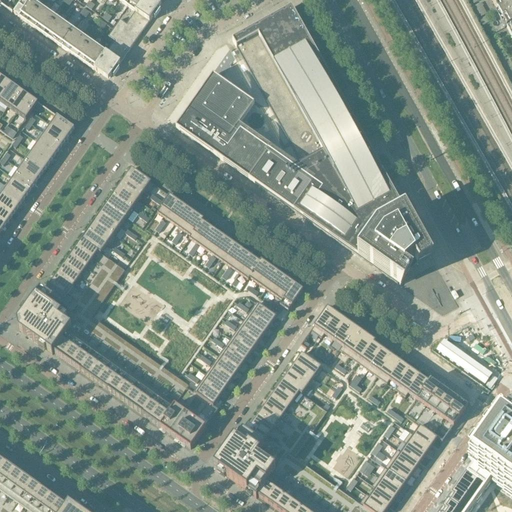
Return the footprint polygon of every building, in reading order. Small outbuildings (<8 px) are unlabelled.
[(72,31),(56,20),(28,0),(24,0),(14,15),(61,48),(72,31)] [(161,6),(153,0),(152,0),(116,0),(135,13),(126,25),(120,21),(114,29),(135,44),(159,9),(161,6)] [(511,0),(499,0),(493,3),(507,27),(511,24),(511,0)] [(475,7),(481,17),(486,14),(481,4),(475,7)] [(292,9),(232,42),(301,165),(298,167),(240,126),(254,106),(213,76),(176,129),(401,288),(410,275),(417,268),(431,260),(292,9)] [(490,22),(487,17),(480,21),(483,26),(490,22)] [(108,82),(135,44),(114,29),(108,38),(114,42),(106,55),(72,31),(61,48),(108,82)] [(2,79),(0,81),(0,100),(11,85),(2,79)] [(11,85),(0,100),(0,103),(7,109),(20,91),(11,85)] [(20,91),(7,109),(16,115),(29,98),(20,91)] [(29,98),(16,115),(26,121),(31,113),(38,104),(29,98)] [(57,118),(50,127),(68,139),(74,130),(57,118)] [(50,127),(44,136),(61,148),(68,139),(50,127)] [(41,134),(35,142),(38,144),(55,157),(61,148),(44,136),(41,134)] [(38,144),(32,153),(49,166),(55,157),(38,144)] [(32,153),(25,162),(43,174),(49,166),(32,153)] [(21,159),(15,168),(36,183),(43,174),(25,162),(21,159)] [(15,168),(9,177),(13,180),(30,192),(36,183),(15,168)] [(131,170),(125,180),(144,193),(144,194),(148,197),(148,196),(155,187),(131,170)] [(7,188),(7,189),(24,201),(30,192),(13,180),(7,188)] [(125,180),(119,189),(138,202),(144,194),(144,193),(125,180)] [(5,187),(0,193),(0,197),(18,210),(24,201),(7,189),(7,188),(5,187)] [(119,189),(112,197),(132,211),(138,202),(119,189)] [(0,197),(0,210),(11,218),(18,210),(0,197)] [(112,197),(106,206),(128,221),(134,212),(132,211),(112,197)] [(163,206),(157,215),(166,221),(178,203),(169,197),(163,206)] [(178,203),(166,221),(174,227),(187,209),(178,203)] [(106,206),(100,215),(121,230),(128,221),(106,206)] [(187,209),(174,227),(182,233),(195,215),(187,209)] [(0,210),(0,223),(5,227),(11,218),(0,210)] [(100,215),(94,224),(115,239),(116,238),(121,230),(100,215)] [(195,215),(182,233),(190,238),(191,238),(202,223),(203,221),(195,215)] [(190,238),(189,240),(198,246),(210,229),(202,223),(191,238),(190,238)] [(94,224),(88,233),(107,246),(107,247),(111,250),(111,249),(117,240),(118,240),(116,238),(115,239),(94,224)] [(210,229),(198,246),(206,252),(218,235),(210,229)] [(88,233),(81,241),(101,255),(107,247),(107,246),(88,233)] [(218,235),(206,252),(214,258),(227,241),(218,235)] [(40,291),(17,324),(18,332),(52,356),(54,354),(160,429),(169,416),(171,418),(185,397),(183,396),(188,390),(189,388),(179,380),(166,371),(99,324),(92,319),(96,314),(124,275),(125,273),(125,272),(101,255),(81,241),(44,294),(40,291)] [(227,241),(214,258),(223,264),(235,246),(227,241)] [(235,246),(223,264),(231,270),(243,252),(235,246)] [(243,252),(231,270),(239,276),(252,258),(243,252)] [(252,258),(239,276),(248,282),(249,280),(260,264),(252,258)] [(260,264),(249,280),(257,286),(270,268),(261,262),(260,264)] [(270,268),(257,286),(266,291),(278,274),(270,268)] [(278,274),(266,291),(274,297),(287,280),(278,274)] [(287,280),(274,297),(282,303),(295,286),(287,280)] [(282,303),(280,306),(283,309),(288,312),(303,291),(295,286),(282,303)] [(0,310),(9,297),(0,290),(0,310)] [(257,306),(250,315),(269,329),(276,319),(257,306)] [(327,309),(311,332),(311,333),(321,340),(324,336),(324,335),(338,316),(327,309)] [(250,315),(244,324),(263,337),(269,329),(250,315)] [(338,316),(324,335),(324,336),(333,342),(347,323),(338,316)] [(347,323),(333,342),(342,348),(343,349),(356,329),(347,323)] [(244,324),(237,332),(257,346),(263,337),(244,324)] [(342,348),(339,352),(340,352),(349,359),(365,336),(356,329),(343,349),(342,348)] [(237,332),(231,341),(251,355),(257,346),(237,332)] [(365,336),(349,359),(358,366),(373,344),(374,345),(375,343),(375,342),(365,336)] [(231,341),(225,350),(245,364),(251,355),(231,341)] [(373,344),(358,366),(368,372),(383,351),(374,345),(373,344)] [(225,350),(219,359),(238,373),(245,364),(225,350)] [(383,351),(368,372),(377,379),(392,357),(383,351)] [(301,356),(295,365),(314,379),(316,381),(316,380),(323,371),(301,356)] [(392,357),(377,379),(386,385),(401,364),(392,357)] [(219,359),(213,368),(232,382),(238,373),(219,359)] [(401,364),(386,385),(395,392),(411,370),(401,364)] [(295,365),(289,374),(308,388),(314,379),(295,365)] [(213,368),(206,377),(226,390),(232,382),(213,368)] [(411,370),(395,392),(405,399),(408,395),(407,395),(420,377),(411,370)] [(289,374),(282,383),(302,396),(308,388),(289,374)] [(206,377),(200,385),(220,399),(226,390),(206,377)] [(356,377),(351,384),(352,384),(356,388),(361,381),(356,377)] [(420,377),(407,395),(408,395),(417,401),(429,384),(429,383),(420,377)] [(417,401),(404,418),(405,419),(407,420),(419,429),(437,441),(442,444),(468,408),(431,382),(430,382),(429,383),(429,384),(417,401)] [(219,462),(213,470),(219,474),(225,478),(227,479),(237,486),(247,493),(252,497),(256,500),(257,498),(277,511),(368,511),(359,506),(343,494),(337,490),(305,468),(295,460),(297,456),(323,419),(325,418),(327,414),(302,396),(282,383),(245,436),(240,433),(239,434),(234,441),(231,445),(223,456),(219,462)] [(200,385),(194,394),(214,407),(220,399),(200,385)] [(169,416),(160,429),(162,431),(165,433),(175,440),(178,442),(182,445),(185,447),(190,451),(218,412),(213,408),(214,407),(194,394),(188,390),(183,396),(185,397),(171,418),(169,416)] [(413,437),(413,438),(430,450),(437,441),(419,429),(413,437)] [(470,473),(441,511),(511,511),(511,439),(499,431),(470,473)] [(403,444),(407,447),(424,459),(430,450),(413,438),(413,437),(409,435),(403,444)] [(401,455),(418,468),(424,459),(407,447),(401,455)] [(397,453),(390,461),(412,476),(418,468),(401,455),(397,452),(397,453)] [(0,511),(76,511),(69,507),(68,509),(0,461),(0,511)] [(390,461),(384,470),(406,485),(412,476),(390,461)] [(384,470),(378,479),(399,494),(406,485),(384,470)] [(372,488),(371,488),(375,491),(376,491),(393,503),(399,494),(378,479),(372,488)] [(370,499),(369,500),(387,511),(393,503),(376,491),(375,491),(370,499)] [(366,497),(359,506),(368,511),(386,511),(387,511),(369,500),(370,499),(366,496),(366,497)]
